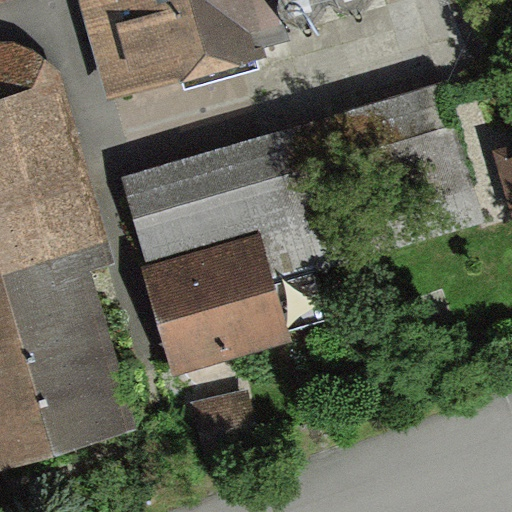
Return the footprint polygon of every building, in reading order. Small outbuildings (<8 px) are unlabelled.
[(0,0),(0,451),(121,414),(71,253),(93,246),(40,77),(30,60),(10,50),(0,49),(0,0)] [(88,0),(116,90),(239,52),(232,28),(287,11),(283,0),(88,0)] [(431,97),(127,187),(180,364),(280,334),(260,264),(463,203),(431,97)] [(511,153),(490,160),(504,205),(511,202),(511,153)] [(242,391),(197,404),(211,452),(256,438),(242,391)]
